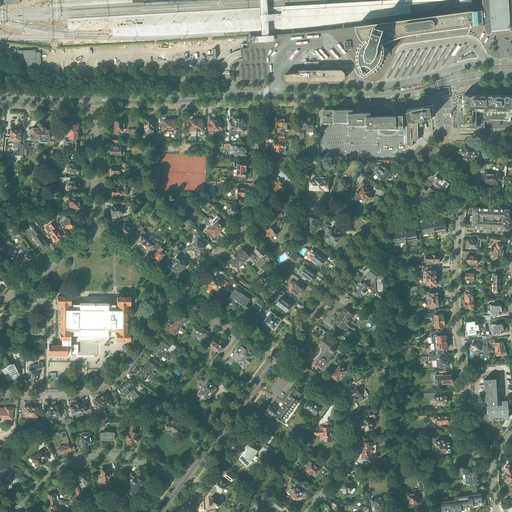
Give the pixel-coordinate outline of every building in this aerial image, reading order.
[(259,0),(262,36),(269,36),(269,21),(282,20),(282,14),(268,15),(267,0),(259,0)] [(511,0),(472,0),(473,11),(473,12),(473,24),(473,25),(473,27),(481,26),(483,25),(484,25),(484,27),(484,28),(484,29),(485,30),(485,31),(486,32),(486,33),(487,33),(487,34),(488,35),(489,36),(490,35),(490,34),(491,34),(492,33),(492,32),(493,31),(493,30),(494,29),(494,28),(494,27),(494,26),(494,25),(494,24),(501,24),(502,23),(507,23),(507,24),(507,25),(508,26),(508,27),(508,28),(509,29),(509,30),(510,30),(511,31),(511,32),(511,0)] [(354,8),(319,10),(319,17),(354,15),(354,8)] [(380,42),(382,45),(384,44),(386,43),(388,42),(390,41),(392,41),(395,40),(396,39),(401,37),(406,36),(411,35),(412,35),(416,34),(416,35),(417,35),(417,34),(419,34),(420,34),(424,33),(470,27),(471,27),(470,26),(470,24),(473,24),(473,12),(473,11),(465,12),(461,13),(460,13),(456,14),(456,13),(455,14),(450,14),(449,14),(449,15),(445,15),(444,15),(440,16),(439,16),(434,16),(433,16),(433,17),(429,17),(428,17),(424,18),(422,18),(418,19),(418,18),(417,19),(415,19),(414,19),(410,20),(409,20),(404,20),(403,20),(403,21),(399,21),(398,21),(394,22),(393,22),(388,23),(388,22),(387,23),(383,23),(382,23),(380,24),(379,24),(374,24),(373,24),(373,25),(369,25),(368,25),(364,26),(363,26),(358,27),(358,26),(357,27),(358,32),(358,33),(359,33),(359,34),(360,35),(360,37),(361,38),(362,39),(363,41),(364,42),(365,43),(366,42),(367,41),(368,40),(369,40),(371,39),(374,40),(375,39),(376,39),(377,39),(378,40),(379,40),(379,41),(380,41),(380,42)] [(356,61),(356,64),(356,66),(357,65),(358,68),(357,68),(357,69),(359,69),(362,68),(362,70),(364,74),(364,75),(365,75),(366,75),(370,72),(375,68),(377,66),(379,64),(380,62),(381,60),(382,57),(382,56),(382,54),(383,54),(384,54),(384,53),(384,52),(384,51),(383,51),(382,46),(382,45),(380,42),(380,41),(379,41),(379,40),(378,40),(377,39),(376,39),(375,39),(374,40),(371,39),(368,40),(366,42),(365,43),(364,44),(363,46),(361,44),(359,43),(358,45),(359,45),(358,47),(357,47),(356,48),(357,49),(356,51),(355,53),(356,53),(356,56),(355,56),(355,57),(356,57),(356,60),(355,60),(355,61),(356,61)] [(41,66),(40,56),(40,52),(36,53),(35,50),(21,51),(17,51),(18,68),(29,67),(29,66),(41,66)] [(308,82),(308,84),(320,84),(320,82),(328,82),(328,84),(340,83),(340,82),(341,82),(342,82),(342,81),(343,81),(344,80),(345,79),(345,78),(345,77),(345,76),(345,75),(345,74),(345,73),(344,72),(343,71),(342,71),(341,70),(340,70),(339,70),(299,71),(299,73),(284,75),(284,76),(285,78),(285,80),(286,81),(287,83),(291,83),(291,84),(300,84),(300,83),(308,82)] [(459,99),(458,108),(458,111),(461,111),(460,115),(458,115),(458,127),(460,127),(460,128),(484,128),(485,122),(490,122),(490,120),(508,120),(508,117),(511,116),(511,97),(510,97),(510,94),(501,94),(501,96),(497,96),(497,94),(485,93),(485,95),(481,95),(481,93),(472,93),(472,94),(468,94),(468,95),(464,95),(463,95),(463,100),(459,99)] [(323,111),(323,123),(343,123),(348,123),(348,126),(366,126),(366,130),(372,130),(377,130),(378,130),(380,133),(382,134),(385,135),(388,135),(392,135),(394,134),(396,133),(400,129),(403,129),(403,127),(407,127),(407,136),(407,146),(413,146),(413,141),(417,141),(418,141),(418,122),(425,121),(430,119),(432,118),(430,108),(423,108),(413,110),(407,113),(407,116),(399,116),(399,115),(398,115),(397,113),(396,113),(394,111),(392,110),(391,110),(389,110),(388,110),(386,110),(385,110),(385,111),(383,111),(382,112),(380,113),(378,115),(378,116),(377,116),(374,116),(373,116),(373,117),(371,117),(371,114),(353,114),(353,110),(343,110),(323,111)] [(282,129),(282,119),(281,119),(279,119),(279,118),(274,118),(274,123),(271,123),(271,134),(275,133),(275,129),(279,129),(282,129)] [(313,118),(303,118),(304,130),(307,130),(307,133),(313,133),(313,118)] [(289,119),(282,119),(282,129),(282,135),(282,139),(285,139),(285,138),(285,133),(283,133),(283,129),(285,129),(286,129),(286,130),(289,130),(289,129),(290,129),(291,129),(290,121),(289,121),(289,119)] [(118,122),(114,122),(114,129),(115,129),(115,134),(119,134),(119,131),(123,131),(123,129),(126,129),(126,121),(122,121),(122,120),(118,120),(118,122)] [(146,133),(150,133),(150,134),(154,134),(153,120),(145,120),(146,133)] [(169,121),(169,131),(169,134),(176,134),(176,137),(180,137),(180,130),(176,130),(176,125),(175,125),(175,120),(169,121)] [(239,128),(239,120),(235,120),(235,121),(233,121),(233,122),(230,122),(230,123),(229,123),(229,126),(230,126),(230,135),(235,135),(235,133),(239,133),(239,128)] [(244,120),(239,120),(239,128),(239,133),(244,132),(244,130),(249,130),(249,126),(250,126),(250,123),(249,123),(249,122),(246,122),(246,121),(244,121),(244,120)] [(169,134),(169,131),(169,121),(164,121),(164,125),(163,125),(163,131),(159,131),(159,138),(163,138),(163,134),(169,134)] [(79,134),(79,132),(79,130),(78,130),(78,124),(72,124),(72,123),(66,123),(66,125),(63,125),(61,142),(62,142),(63,143),(63,144),(63,152),(67,151),(68,152),(69,152),(70,152),(70,151),(71,151),(75,150),(76,143),(75,143),(76,139),(77,140),(77,134),(79,134)] [(29,130),(28,136),(30,136),(30,140),(34,140),(34,143),(39,144),(39,143),(39,129),(32,128),(32,130),(29,130)] [(39,129),(39,143),(48,144),(48,141),(49,141),(49,137),(51,137),(51,134),(49,133),(49,129),(45,129),(45,128),(39,128),(39,129)] [(10,141),(10,143),(13,144),(13,145),(17,145),(17,156),(22,156),(23,145),(20,145),(21,131),(10,130),(10,141)] [(294,140),(285,139),(282,139),(279,139),(278,143),(275,143),(274,143),(273,143),(273,147),(274,147),(274,152),(276,152),(282,152),(283,148),(284,149),(286,149),(286,144),(294,144),(294,142),(294,141),(294,140)] [(479,153),(476,151),(473,149),(474,148),(469,145),(468,147),(465,145),(463,148),(462,148),(459,153),(465,156),(464,158),(468,161),(470,159),(471,159),(473,155),(477,158),(475,163),(479,165),(484,156),(478,153),(479,153)] [(247,147),(238,147),(238,146),(233,146),(232,151),(234,151),(234,155),(247,156),(247,147)] [(119,147),(112,147),(112,156),(118,156),(122,156),(124,156),(124,148),(119,148),(119,147)] [(123,167),(113,168),(112,175),(117,175),(117,176),(120,176),(121,171),(129,171),(129,164),(123,163),(123,167)] [(66,168),(66,173),(69,173),(69,174),(79,174),(79,164),(76,164),(73,164),(68,164),(68,168),(66,168)] [(380,165),(374,173),(385,182),(392,173),(380,165)] [(245,177),(246,170),(237,170),(237,176),(237,178),(241,179),(241,177),(245,177)] [(482,177),(482,181),(482,183),(483,183),(483,184),(487,184),(487,185),(490,185),(490,184),(491,184),(491,171),(487,171),(484,171),(483,172),(483,174),(483,177),(482,177)] [(491,171),(491,184),(491,185),(495,185),(495,184),(500,184),(500,177),(501,177),(501,174),(496,174),(496,171),(491,171)] [(287,177),(281,172),(270,185),(274,187),(273,188),(278,192),(281,189),(282,190),(285,187),(282,184),(287,177)] [(441,190),(443,192),(447,186),(449,188),(452,184),(450,183),(444,178),(443,179),(437,175),(434,179),(436,180),(433,184),(435,186),(441,190)] [(319,190),(319,178),(314,177),(314,181),(311,181),(310,189),(315,189),(315,190),(319,190)] [(78,182),(70,182),(70,180),(68,179),(68,178),(69,178),(58,178),(60,178),(60,179),(59,179),(65,186),(67,186),(67,190),(69,190),(69,192),(79,192),(79,189),(80,189),(80,185),(79,185),(79,184),(78,184),(78,182)] [(325,178),(319,178),(319,190),(324,190),(324,189),(328,190),(328,181),(325,181),(325,178)] [(341,194),(346,195),(350,184),(346,182),(346,181),(342,179),(341,181),(340,181),(338,186),(339,187),(337,192),(337,193),(338,194),(338,195),(339,195),(340,195),(340,194),(341,194)] [(359,200),(361,197),(368,202),(369,200),(370,200),(371,200),(372,200),(372,199),(372,198),(372,197),(373,194),(365,188),(368,184),(363,180),(360,185),(361,186),(357,192),(358,193),(355,197),(356,197),(355,198),(358,200),(359,199),(359,200)] [(112,191),(111,191),(111,194),(112,194),(112,196),(122,196),(122,195),(128,195),(128,188),(131,188),(131,184),(124,184),(124,189),(122,189),(122,188),(116,188),(116,189),(112,189),(112,191)] [(230,188),(230,191),(232,191),(232,196),(233,196),(236,196),(236,198),(240,199),(240,196),(245,196),(245,190),(245,188),(241,188),(239,188),(239,185),(230,185),(230,188)] [(437,194),(441,190),(435,186),(432,190),(430,188),(427,191),(425,190),(426,189),(423,187),(412,203),(411,203),(412,205),(414,205),(415,204),(417,206),(439,195),(437,194)] [(70,195),(65,195),(65,198),(68,198),(68,205),(69,205),(69,209),(72,209),(72,212),(76,212),(76,209),(79,209),(79,199),(76,199),(76,198),(72,198),(72,199),(70,199),(70,195)] [(168,200),(168,208),(190,209),(190,201),(185,201),(185,199),(173,198),(173,201),(168,200)] [(122,207),(111,207),(112,216),(113,215),(113,217),(117,217),(117,215),(119,215),(120,215),(122,215),(123,215),(123,210),(130,206),(130,202),(122,203),(122,207)] [(226,213),(235,217),(239,208),(226,203),(225,205),(227,206),(229,207),(230,207),(231,207),(230,210),(228,209),(226,213)] [(511,222),(511,217),(509,217),(509,210),(494,209),(493,207),(490,207),(488,209),(473,208),(472,229),(487,229),(488,231),(491,232),(493,230),(508,230),(508,224),(511,224),(511,223),(511,222)] [(25,215),(30,222),(33,220),(28,213),(25,215)] [(210,222),(220,231),(222,229),(223,229),(224,228),(224,227),(225,227),(222,224),(222,222),(220,221),(219,221),(218,220),(220,219),(217,216),(213,220),(211,219),(209,221),(210,222)] [(74,227),(75,227),(77,225),(76,225),(77,224),(71,219),(71,220),(67,217),(60,226),(65,229),(66,227),(71,231),(74,227)] [(311,220),(301,217),(299,224),(309,227),(309,228),(314,229),(316,225),(318,220),(311,218),(311,220)] [(209,221),(206,218),(205,220),(210,226),(207,229),(209,231),(206,233),(210,238),(213,235),(215,237),(215,236),(216,236),(217,235),(217,234),(220,231),(210,222),(209,221)] [(280,232),(280,231),(283,224),(282,223),(282,222),(279,220),(276,225),(266,231),(267,233),(266,234),(268,236),(269,237),(270,238),(273,236),(274,237),(277,235),(277,234),(280,232)] [(437,220),(432,221),(434,233),(441,232),(442,235),(447,234),(444,220),(437,222),(437,220)] [(428,223),(421,224),(423,233),(428,232),(428,234),(434,233),(432,221),(428,222),(428,223)] [(45,228),(49,233),(46,235),(49,238),(51,236),(56,242),(62,238),(55,229),(58,227),(54,222),(45,228)] [(331,240),(331,241),(329,243),(333,246),(335,243),(335,244),(337,243),(338,241),(338,240),(341,236),(339,234),(340,232),(335,228),(334,230),(332,229),(331,231),(327,228),(329,225),(325,222),(321,227),(324,230),(329,233),(325,238),(329,242),(331,240)] [(124,234),(132,226),(129,223),(127,225),(125,223),(123,224),(120,227),(118,229),(124,234)] [(32,224),(28,227),(31,232),(29,234),(32,237),(33,236),(36,240),(35,241),(37,243),(38,242),(43,249),(48,245),(32,224)] [(138,234),(143,230),(144,228),(146,227),(145,226),(143,227),(142,226),(140,228),(139,227),(136,230),(132,226),(124,234),(128,239),(136,232),(138,234)] [(394,239),(392,239),(393,242),(394,241),(394,242),(399,242),(399,244),(406,243),(404,230),(400,231),(400,232),(393,234),(394,239)] [(408,230),(404,230),(406,243),(413,241),(412,239),(417,238),(416,230),(408,231),(408,230)] [(195,241),(192,244),(200,252),(205,246),(199,240),(201,237),(197,233),(195,235),(196,236),(194,238),(195,240),(194,241),(195,241)] [(298,240),(305,246),(309,241),(300,234),(297,238),(299,240),(298,240)] [(467,245),(467,246),(468,247),(468,248),(473,248),(473,249),(475,249),(476,248),(477,249),(477,248),(480,249),(481,244),(481,241),(486,241),(486,240),(486,237),(478,236),(478,241),(475,241),(476,240),(471,240),(470,241),(468,241),(468,244),(467,245)] [(141,237),(136,244),(141,249),(148,241),(148,240),(145,238),(144,239),(142,237),(141,237)] [(495,246),(494,251),(503,253),(504,250),(502,249),(503,245),(502,244),(503,243),(500,242),(501,239),(491,237),(490,240),(496,241),(495,246)] [(148,241),(141,249),(147,253),(152,246),(155,243),(149,239),(148,240),(148,241)] [(200,252),(192,244),(189,247),(188,246),(186,249),(180,244),(178,247),(185,254),(188,251),(194,258),(200,252)] [(17,250),(18,252),(21,256),(26,263),(32,259),(25,249),(26,249),(23,245),(17,250)] [(259,247),(254,252),(260,257),(264,253),(259,247)] [(165,254),(167,252),(161,248),(154,256),(153,257),(153,258),(154,259),(156,260),(156,261),(157,262),(159,262),(165,254)] [(238,254),(245,261),(250,257),(253,260),(254,259),(253,258),(256,256),(251,251),(249,253),(245,250),(244,251),(242,249),(238,254)] [(288,250),(292,254),(289,257),(295,262),(299,257),(293,252),(289,249),(288,250)] [(313,251),(308,258),(321,267),(326,260),(324,259),(325,258),(323,256),(322,258),(313,251)] [(503,253),(494,251),(494,252),(492,252),(491,255),(494,255),(493,259),(500,261),(501,257),(502,257),(503,253)] [(26,263),(21,256),(18,252),(14,255),(12,257),(15,260),(14,260),(21,269),(27,264),(26,263)] [(245,261),(238,254),(230,261),(233,264),(232,265),(234,267),(234,268),(238,271),(239,270),(238,269),(245,261)] [(467,255),(466,264),(477,265),(478,256),(467,255)] [(177,260),(174,263),(177,266),(182,271),(188,265),(178,256),(175,259),(177,260)] [(177,266),(174,263),(172,266),(170,264),(167,267),(177,276),(182,271),(177,266)] [(286,275),(289,271),(282,266),(279,270),(286,275)] [(303,266),(298,272),(310,281),(311,281),(313,279),(312,278),(315,275),(303,266)] [(424,278),(436,278),(436,272),(433,272),(433,270),(426,270),(426,272),(424,272),(424,278)] [(362,280),(352,293),(361,300),(364,295),(365,296),(368,292),(367,291),(370,287),(368,286),(371,282),(372,283),(377,277),(370,272),(365,278),(363,281),(362,280)] [(494,283),(500,283),(500,274),(491,274),(491,278),(494,278),(494,283)] [(214,277),(209,286),(213,288),(214,288),(219,291),(222,286),(226,289),(230,282),(224,279),(222,282),(217,279),(214,277)] [(240,278),(238,282),(244,287),(247,283),(245,282),(241,279),(240,278)] [(436,278),(424,278),(424,287),(433,287),(433,285),(436,285),(436,278)] [(292,287),(290,290),(299,297),(304,289),(295,283),(295,284),(291,281),(289,285),(292,287)] [(270,283),(267,287),(274,292),(277,288),(270,283)] [(230,296),(240,303),(241,303),(237,308),(238,308),(241,303),(249,308),(246,306),(252,297),(254,298),(255,298),(245,291),(246,292),(244,295),(240,292),(239,293),(235,290),(236,290),(236,289),(234,292),(231,290),(233,292),(230,296)] [(465,301),(473,301),(473,297),(476,297),(476,294),(473,294),(473,290),(467,290),(467,292),(468,292),(468,294),(465,294),(465,301)] [(426,295),(426,301),(438,300),(437,293),(436,293),(435,292),(427,292),(427,295),(426,295)] [(49,345),(49,355),(70,356),(70,354),(76,354),(77,354),(78,354),(78,345),(77,345),(76,345),(70,345),(71,332),(72,332),(72,336),(79,336),(94,336),(109,336),(115,336),(115,332),(116,332),(116,337),(116,341),(126,341),(130,341),(130,333),(127,333),(127,306),(130,306),(130,297),(117,297),(117,308),(115,308),(115,305),(72,305),(72,307),(71,307),(71,297),(57,296),(57,305),(60,305),(60,340),(62,340),(62,346),(49,345)] [(292,305),(281,297),(276,305),(286,313),(292,305)] [(473,301),(465,301),(466,308),(470,308),(470,309),(477,309),(477,306),(476,306),(476,301),(473,301)] [(490,314),(491,316),(500,315),(499,312),(500,312),(500,311),(502,311),(501,305),(491,306),(491,305),(488,305),(489,314),(490,314)] [(346,324),(353,315),(356,312),(351,309),(349,312),(344,309),(335,322),(342,328),(338,333),(345,339),(349,335),(349,336),(351,334),(349,332),(346,329),(349,326),(346,324)] [(264,322),(267,324),(266,326),(266,327),(268,329),(270,329),(271,327),(274,329),(281,320),(276,316),(271,312),(269,311),(266,315),(268,316),(268,317),(264,322)] [(431,318),(432,322),(445,321),(444,316),(443,316),(443,314),(440,314),(440,313),(441,313),(441,312),(425,314),(426,318),(434,318),(431,318)] [(175,323),(181,327),(187,319),(181,315),(175,323)] [(480,327),(482,327),(485,326),(485,323),(478,324),(477,319),(475,320),(475,321),(464,322),(465,327),(466,327),(466,329),(480,327)] [(181,327),(175,323),(169,331),(175,335),(178,330),(185,334),(187,331),(181,327)] [(504,329),(503,324),(492,325),(492,324),(490,324),(490,330),(491,330),(491,333),(492,333),(492,335),(502,333),(501,330),(504,329)] [(209,333),(206,331),(197,325),(192,333),(193,333),(191,337),(195,340),(198,336),(202,338),(203,337),(206,339),(209,333)] [(480,327),(466,329),(467,331),(465,331),(466,336),(478,334),(478,335),(480,335),(479,330),(480,330),(480,329),(482,329),(482,327),(480,327)] [(434,344),(446,342),(446,341),(447,340),(447,339),(446,338),(446,335),(437,336),(437,335),(433,336),(434,337),(431,337),(432,344),(434,344)] [(211,344),(218,349),(217,350),(220,353),(226,345),(216,337),(211,344)] [(343,353),(344,351),(337,346),(336,347),(323,338),(319,343),(321,344),(319,346),(320,346),(321,348),(322,349),(322,350),(321,352),(321,353),(320,355),(316,359),(318,361),(316,364),(323,368),(336,350),(342,354),(343,353)] [(495,345),(496,349),(504,348),(504,347),(505,346),(504,345),(504,342),(495,343),(494,338),(492,339),(489,339),(490,344),(493,343),(494,345),(495,345)] [(172,344),(169,347),(162,341),(158,347),(165,353),(167,349),(172,353),(173,351),(176,353),(179,349),(172,344)] [(446,342),(434,344),(434,350),(434,352),(432,352),(432,354),(432,356),(438,355),(442,355),(444,355),(444,351),(443,351),(443,349),(447,349),(447,345),(447,343),(446,342)] [(480,346),(480,344),(472,344),(472,348),(473,348),(474,351),(476,351),(476,352),(477,353),(479,353),(480,351),(480,350),(483,350),(484,350),(485,358),(484,358),(485,358),(489,356),(488,346),(484,346),(484,345),(480,346)] [(231,360),(235,363),(235,364),(242,370),(245,367),(245,368),(254,355),(244,347),(244,348),(242,346),(239,350),(237,349),(234,352),(236,354),(231,360)] [(165,353),(158,347),(153,353),(156,356),(156,357),(159,359),(160,358),(160,359),(162,356),(170,361),(170,360),(173,362),(174,360),(165,353)] [(504,348),(496,349),(497,356),(506,355),(506,354),(507,353),(507,352),(506,351),(505,351),(504,348)] [(218,364),(222,358),(218,355),(213,361),(218,364)] [(438,355),(432,356),(430,356),(430,361),(437,360),(437,367),(440,367),(440,366),(449,366),(449,365),(450,364),(449,363),(449,362),(449,358),(445,359),(445,357),(442,357),(442,355),(438,355)] [(143,369),(143,370),(149,374),(150,375),(152,377),(153,377),(155,373),(152,371),(154,369),(153,368),(154,366),(149,361),(143,369)] [(29,366),(29,381),(31,381),(31,383),(36,383),(36,378),(37,378),(37,373),(36,373),(36,370),(39,370),(39,369),(42,369),(42,362),(38,362),(38,365),(33,365),(33,366),(29,366)] [(337,381),(347,369),(344,366),(346,365),(343,363),(332,375),(337,381)] [(20,375),(14,364),(11,365),(11,364),(6,367),(5,368),(2,370),(8,381),(12,379),(13,380),(18,377),(17,376),(20,375)] [(138,374),(137,374),(140,377),(140,378),(143,380),(144,379),(145,380),(146,378),(153,382),(155,384),(158,381),(153,377),(152,377),(150,375),(149,374),(143,370),(143,369),(142,369),(139,372),(139,371),(137,373),(138,374)] [(207,371),(204,376),(210,381),(214,376),(207,371)] [(452,375),(447,375),(447,374),(435,375),(435,380),(437,380),(438,388),(443,387),(443,384),(453,384),(452,375)] [(354,381),(357,386),(365,381),(362,376),(354,381)] [(200,390),(198,392),(198,394),(202,397),(200,400),(204,403),(206,400),(207,400),(208,399),(209,398),(209,397),(210,396),(209,396),(212,392),(212,393),(213,392),(214,391),(215,390),(215,389),(216,388),(202,378),(200,378),(198,381),(199,382),(205,387),(202,390),(201,389),(200,390)] [(494,418),(504,417),(504,418),(505,419),(508,419),(509,418),(508,412),(509,412),(509,408),(508,408),(508,404),(508,400),(498,401),(496,379),(484,380),(485,402),(487,402),(487,406),(485,406),(485,410),(480,410),(481,421),(485,421),(485,419),(488,419),(489,420),(492,420),(494,418)] [(130,380),(124,385),(129,392),(134,388),(136,390),(138,389),(134,384),(133,385),(130,380)] [(129,392),(124,385),(118,390),(121,393),(120,394),(123,397),(126,395),(131,401),(134,404),(137,402),(129,392)] [(358,399),(359,400),(362,398),(362,397),(358,391),(361,390),(361,388),(359,386),(356,388),(355,387),(348,392),(354,401),(358,399)] [(274,417),(275,417),(277,418),(273,424),(277,426),(281,421),(283,423),(299,401),(297,400),(302,394),(301,391),(299,389),(296,390),(292,396),(290,395),(278,411),(270,405),(266,411),(274,417)] [(436,393),(424,394),(424,397),(434,396),(434,398),(433,398),(433,401),(434,401),(434,405),(434,407),(438,407),(440,407),(440,406),(440,405),(447,404),(447,403),(448,403),(448,401),(447,400),(447,397),(446,397),(445,396),(444,396),(443,397),(440,397),(436,397),(436,393)] [(100,398),(105,410),(112,407),(110,402),(111,402),(109,397),(108,397),(107,395),(105,396),(105,395),(100,397),(100,398)] [(101,411),(105,410),(100,398),(94,400),(95,403),(94,403),(96,407),(98,412),(101,411)] [(306,403),(303,407),(306,409),(307,408),(313,412),(312,413),(316,416),(321,409),(308,400),(306,403)] [(80,402),(77,403),(79,415),(83,415),(83,413),(86,412),(84,403),(80,404),(80,402)] [(76,416),(79,415),(77,403),(74,403),(74,405),(70,406),(72,415),(75,414),(76,416)] [(31,408),(31,407),(31,406),(27,406),(27,407),(24,407),(24,409),(23,409),(23,414),(24,414),(24,417),(27,417),(27,419),(30,419),(30,417),(31,408)] [(0,448),(1,445),(1,446),(0,445),(0,418),(12,420),(13,408),(5,407),(5,409),(0,408),(0,448)] [(54,418),(53,407),(46,407),(46,410),(45,410),(45,413),(47,413),(47,416),(50,416),(50,418),(54,418)] [(374,429),(373,419),(375,419),(375,417),(376,417),(376,413),(369,414),(370,419),(363,421),(363,422),(360,423),(361,429),(364,429),(365,431),(374,429)] [(442,428),(442,425),(448,424),(448,419),(450,419),(450,416),(448,416),(438,417),(438,414),(430,415),(431,420),(435,420),(436,429),(442,428)] [(161,426),(165,426),(164,429),(170,429),(174,432),(174,433),(178,436),(183,430),(179,427),(180,426),(176,423),(172,421),(168,421),(169,416),(165,415),(165,419),(159,419),(161,426)] [(97,420),(94,421),(96,428),(106,426),(104,419),(97,420)] [(323,428),(323,426),(321,427),(321,428),(319,428),(317,429),(318,431),(313,432),(314,435),(317,435),(317,436),(323,435),(324,442),(332,442),(331,427),(330,427),(330,422),(326,422),(327,427),(323,428)] [(138,434),(134,433),(136,425),(131,424),(128,435),(127,435),(126,439),(127,440),(126,443),(135,446),(136,442),(137,443),(138,438),(137,438),(138,434)] [(71,450),(67,441),(68,440),(65,431),(60,433),(65,445),(63,446),(59,447),(59,449),(57,450),(59,455),(71,450)] [(101,433),(101,441),(114,441),(114,436),(114,433),(105,431),(105,433),(101,433)] [(92,443),(90,432),(78,434),(78,436),(80,436),(82,447),(88,445),(88,444),(92,443)] [(374,437),(374,444),(360,443),(360,449),(363,449),(362,459),(370,459),(371,452),(373,453),(374,449),(375,449),(376,441),(379,441),(379,437),(374,437)] [(445,443),(445,441),(435,442),(437,454),(451,452),(449,443),(445,443)] [(0,453),(6,456),(9,448),(2,446),(0,450),(0,453)] [(239,459),(246,467),(248,466),(253,463),(252,460),(258,451),(248,446),(245,456),(242,455),(239,459)] [(30,459),(32,462),(31,462),(31,464),(33,467),(35,467),(36,466),(38,468),(45,463),(44,461),(47,459),(44,455),(43,456),(40,452),(30,459)] [(305,465),(309,467),(306,472),(311,475),(311,474),(314,476),(320,468),(308,461),(305,465)] [(19,481),(23,471),(17,469),(6,464),(4,468),(0,475),(0,478),(4,480),(7,475),(19,481)] [(99,475),(98,479),(100,479),(100,482),(103,482),(103,483),(107,484),(110,484),(110,480),(109,479),(110,472),(107,472),(108,470),(105,469),(105,467),(102,467),(101,475),(99,475)] [(466,479),(478,477),(477,471),(471,471),(471,469),(462,470),(463,475),(465,475),(466,479)] [(126,470),(123,474),(128,478),(130,476),(133,478),(129,483),(132,485),(127,491),(132,495),(139,486),(140,487),(144,483),(135,476),(134,476),(126,470)] [(224,476),(232,482),(235,477),(228,471),(224,476)] [(86,482),(87,486),(90,486),(90,479),(89,479),(88,472),(82,473),(82,472),(78,472),(78,478),(77,478),(77,483),(86,482)] [(478,477),(466,479),(467,486),(461,487),(461,488),(469,487),(469,486),(479,484),(478,477)] [(346,482),(340,490),(343,492),(343,493),(344,494),(345,493),(346,494),(347,491),(349,493),(353,487),(351,486),(352,485),(350,483),(352,481),(348,478),(346,481),(346,482)] [(220,480),(211,492),(214,493),(216,490),(220,494),(226,486),(220,480)] [(425,491),(423,481),(418,482),(420,489),(412,490),(413,493),(406,495),(408,505),(418,503),(417,493),(425,491)] [(76,492),(78,498),(82,496),(77,485),(74,487),(76,492)] [(288,492),(288,493),(297,500),(303,492),(299,489),(300,488),(297,485),(293,490),(291,489),(290,489),(288,492)] [(77,501),(78,500),(76,499),(78,498),(76,492),(72,494),(73,497),(69,501),(66,502),(65,505),(70,505),(72,504),(74,505),(77,501)] [(211,497),(214,493),(211,492),(198,510),(199,511),(198,511),(213,511),(217,507),(218,507),(219,507),(220,507),(220,506),(220,505),(219,505),(219,504),(218,504),(217,504),(217,505),(214,502),(215,501),(211,497)] [(48,494),(50,506),(56,505),(64,504),(65,505),(66,502),(65,502),(62,503),(61,500),(61,501),(59,500),(58,500),(57,495),(57,494),(56,493),(55,493),(54,494),(54,493),(48,494)] [(482,502),(481,494),(455,497),(456,500),(441,502),(442,510),(443,510),(443,511),(447,511),(455,511),(455,510),(458,510),(458,511),(470,509),(470,506),(482,505),(482,502)] [(385,500),(384,500),(383,500),(383,497),(371,499),(372,507),(374,506),(375,510),(376,510),(377,511),(379,511),(379,510),(385,509),(384,505),(385,505),(386,505),(386,504),(387,504),(387,503),(387,502),(387,501),(386,501),(386,500),(385,500)] [(281,510),(284,506),(277,501),(274,505),(281,510)]
